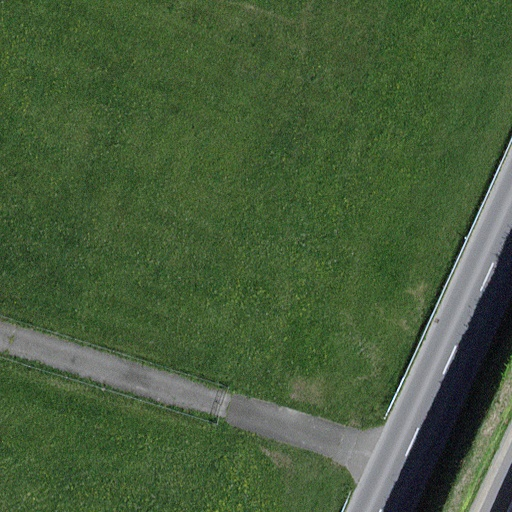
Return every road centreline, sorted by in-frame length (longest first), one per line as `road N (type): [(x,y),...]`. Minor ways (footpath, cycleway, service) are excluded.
road 1 (track): [(420,457),(0,324)]
road 2 (unclassified): [(511,257),(395,511)]
